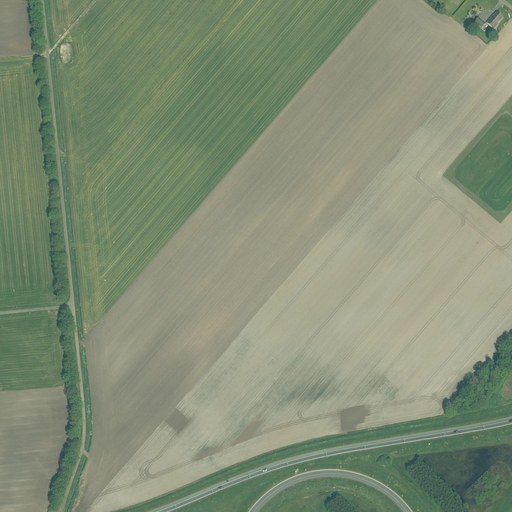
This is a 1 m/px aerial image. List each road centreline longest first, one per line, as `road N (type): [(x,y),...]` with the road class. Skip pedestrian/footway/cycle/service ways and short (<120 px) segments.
road 1 (motorway): [(511,422),(308,458),(162,511)]
road 2 (unclassified): [(72,306),(42,0)]
road 3 (unclassified): [(60,511),(84,432),(72,306)]
road 4 (motorway): [(251,511),(282,484),(334,472),(369,480),(409,511)]
